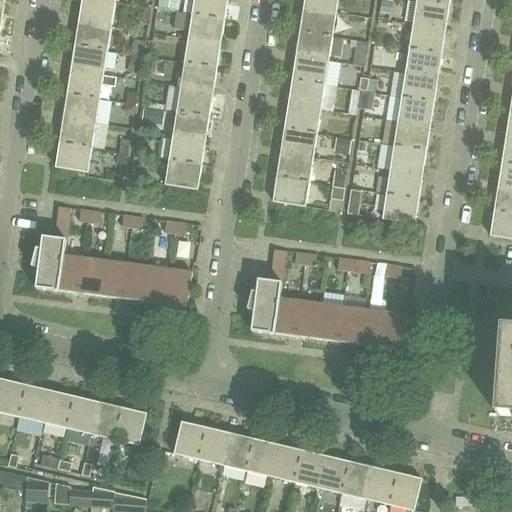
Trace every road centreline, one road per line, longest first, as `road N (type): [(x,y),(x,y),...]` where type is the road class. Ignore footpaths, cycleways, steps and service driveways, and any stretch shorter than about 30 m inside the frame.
road 1 (unclassified): [(415,436),(484,0)]
road 2 (unclassified): [(196,383),(264,0)]
road 3 (unclassified): [(0,247),(39,0)]
road 4 (residential): [(415,436),(196,383)]
road 5 (residential): [(196,383),(0,337)]
